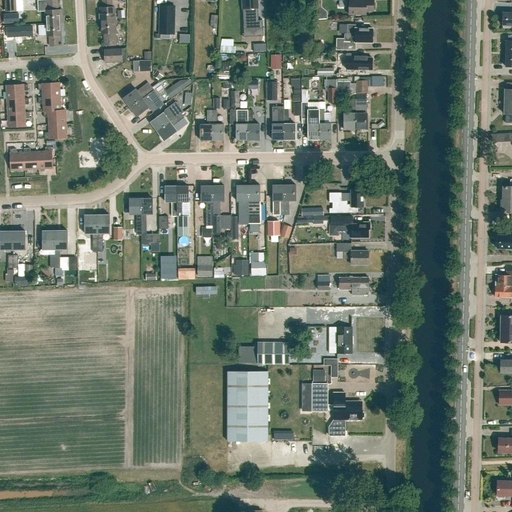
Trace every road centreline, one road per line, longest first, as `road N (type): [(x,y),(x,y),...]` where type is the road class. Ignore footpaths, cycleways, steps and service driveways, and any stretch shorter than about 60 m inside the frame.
road 1 (secondary): [(458,511),(470,0)]
road 2 (unclassified): [(390,511),(398,156)]
road 3 (residential): [(140,159),(398,156)]
road 4 (unclassified): [(398,156),(403,0)]
road 5 (residential): [(0,202),(104,191),(140,159)]
